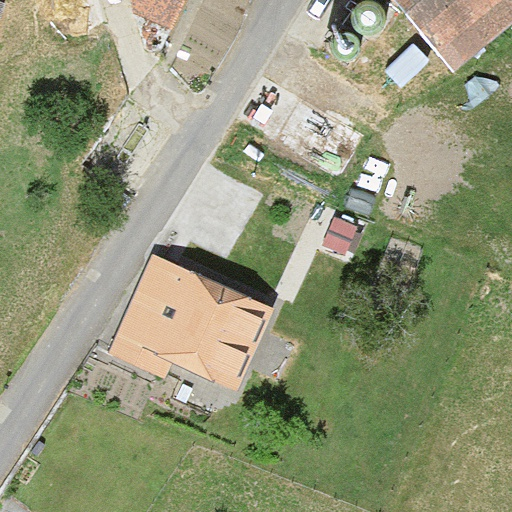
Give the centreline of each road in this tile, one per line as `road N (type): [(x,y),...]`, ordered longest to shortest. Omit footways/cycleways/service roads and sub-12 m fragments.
road 1 (residential): [(0,431),(203,115)]
road 2 (residential): [(203,115),(310,0)]
road 3 (residential): [(203,115),(259,0)]
